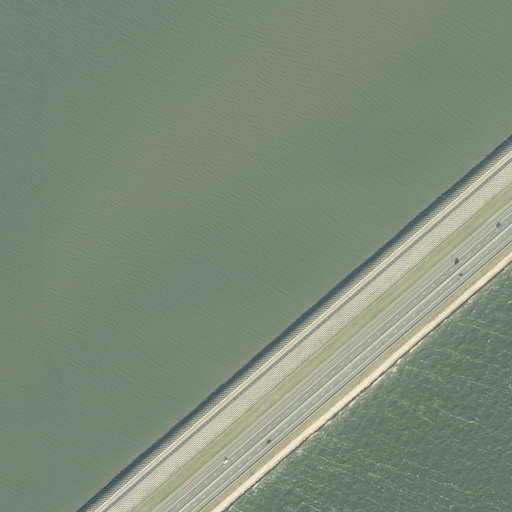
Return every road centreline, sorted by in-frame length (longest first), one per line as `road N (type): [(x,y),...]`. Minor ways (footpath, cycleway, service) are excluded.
road 1 (motorway): [(511,217),(171,511)]
road 2 (motorway): [(187,511),(511,231)]
